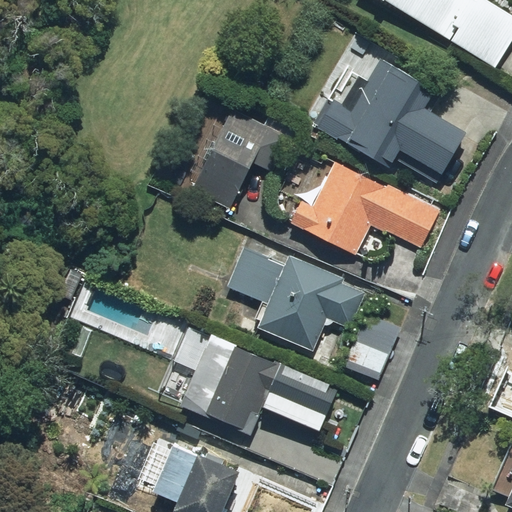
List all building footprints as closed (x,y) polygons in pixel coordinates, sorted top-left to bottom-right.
[(511,0),(403,0),(501,63),(511,46),(511,0)] [(325,120),(405,164),(414,149),(457,173),(483,126),(435,100),(448,78),(385,44),(355,98),(342,91),(325,120)] [(199,188),(237,209),(265,158),(284,168),(300,138),(244,107),(199,188)] [(305,221),(365,252),(381,222),(425,245),(447,203),(342,149),(305,221)] [(251,231),(221,299),(340,352),(370,284),(251,231)] [(378,308),(350,357),(382,375),(409,325),(378,308)] [(227,325),(191,397),(249,426),(285,355),(227,325)] [(299,358),(275,404),(326,431),(351,385),(299,358)] [(150,424),(132,462),(155,474),(173,435),(150,424)] [(192,502),(214,449),(182,435),(160,488),(192,502)] [(214,449),(192,502),(216,511),(230,511),(251,464),(214,449)]
